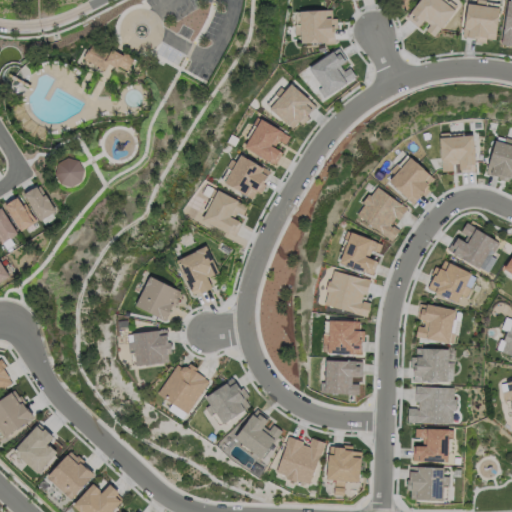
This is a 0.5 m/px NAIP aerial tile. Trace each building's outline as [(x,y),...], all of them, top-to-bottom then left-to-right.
[(411,0),(406,9),(395,3),(396,0),(411,0)] [(418,27),(421,23),(435,34),(456,8),(445,0),(419,0),(406,18),(418,27)] [(462,36),(467,3),(476,4),(476,0),(486,0),(485,5),(499,7),(494,40),(486,38),(485,43),(475,41),(475,38),(462,36)] [(507,0),(511,0),(511,44),(501,43),(507,0)] [(331,9),(332,18),(336,18),(337,28),(334,28),(334,42),(325,43),(325,42),(301,43),(300,34),(295,35),(294,24),(300,24),(299,11),(331,9)] [(91,44),(108,54),(111,49),(121,55),(123,52),(133,58),(126,71),(118,66),(116,68),(107,63),(103,70),(102,69),(101,70),(97,68),(98,66),(88,61),(87,62),(83,60),(84,59),(82,58),(87,49),(88,49),(91,44)] [(308,68),(321,87),(318,89),(323,98),(356,77),(350,67),(342,72),(338,66),(347,60),(339,48),(308,68)] [(316,106),(307,115),(309,117),(302,125),(298,121),(292,128),(269,108),(279,97),(275,93),(280,87),(284,91),(291,84),(316,106)] [(244,146),(256,126),(252,124),(257,117),(260,119),(261,118),(283,132),(289,136),(285,143),(278,139),(273,147),(282,152),(275,165),(244,146)] [(439,133),(449,132),(449,136),(473,134),(475,164),(474,164),(475,171),(460,172),(460,170),(458,170),(457,163),(452,164),(452,171),(442,171),(439,133)] [(511,178),(509,178),(508,182),(496,179),(497,177),(485,173),(494,140),(496,141),(498,137),(504,139),(505,137),(511,139),(511,178)] [(256,199),(225,185),(238,155),(270,169),(256,199)] [(389,180),(394,174),(390,170),(396,163),(400,166),(410,156),(434,179),(428,185),(431,189),(425,196),(422,194),(413,203),(389,180)] [(80,181),(71,186),(60,183),(54,174),(57,162),(67,157),(78,160),(83,170),(80,181)] [(23,194),(35,186),(36,187),(39,185),(44,194),(45,194),(49,200),(48,201),(54,210),(39,220),(23,194)] [(356,215),(364,204),(362,202),(368,194),(371,196),(377,187),(406,208),(398,219),(395,217),(389,225),(392,227),(393,226),(399,230),(392,240),(356,215)] [(203,221),(216,190),(249,205),(235,236),(203,221)] [(35,221),(20,230),(4,205),(6,204),(6,203),(14,198),(16,197),(22,205),(24,203),(35,221)] [(0,207),(16,233),(0,243),(0,207)] [(446,248),(453,235),(464,241),(468,235),(461,231),(466,222),(478,229),(477,230),(499,242),(493,252),(490,250),(478,269),(452,253),(452,252),(446,248)] [(382,244),(379,252),(372,249),(369,257),(375,260),(375,261),(377,261),(372,274),(340,261),(348,239),(344,238),(347,231),(350,232),(351,231),(376,241),(375,242),(382,244)] [(221,273),(211,278),(211,277),(209,278),(211,283),(214,289),(203,294),(201,290),(193,293),(188,283),(178,262),(198,252),(207,247),(221,273)] [(511,274),(503,268),(511,254),(511,274)] [(426,288),(429,282),(430,282),(433,275),(431,274),(435,267),(439,269),(443,260),(471,272),(465,285),(470,287),(466,297),(460,295),(456,303),(433,292),(434,291),(426,288)] [(0,263),(8,276),(0,281),(0,263)] [(367,317),(353,313),(354,312),(324,304),(327,291),(325,291),(328,280),(331,281),(334,270),(362,278),(362,277),(370,279),(366,295),(363,294),(361,302),(362,302),(362,301),(370,303),(367,317)] [(181,301),(177,309),(174,307),(171,312),(172,312),(168,322),(137,307),(149,283),(152,277),(164,283),(182,293),(179,300),(181,301)] [(453,344),(416,336),(418,326),(424,327),(425,320),(419,319),(419,318),(416,317),(419,304),(426,305),(426,304),(455,310),(453,319),(454,319),(456,311),(462,312),(460,319),(461,320),(458,335),(455,335),(453,344)] [(511,355),(502,352),(502,351),(497,349),(500,339),(503,340),(506,331),(501,329),(505,317),(511,318),(511,355)] [(361,353),(328,352),(328,343),(323,343),(323,334),(329,334),(329,320),(360,321),(359,330),(365,330),(364,341),(361,341),(361,353)] [(132,364),(132,331),(171,331),(171,363),(132,364)] [(413,381),(414,367),(410,367),(411,357),(416,357),(416,348),(455,349),(455,363),(453,363),(453,381),(421,380),(421,381),(413,381)] [(362,361),(362,376),(360,376),(360,377),(352,377),(352,383),(360,383),(359,394),(346,394),(345,393),(320,392),(320,381),(325,381),(326,360),(345,360),(345,359),(356,360),(362,361)] [(0,361),(2,360),(7,368),(4,370),(10,379),(9,379),(13,384),(0,392),(0,361)] [(191,364),(199,370),(197,372),(207,379),(206,379),(211,383),(189,415),(159,395),(179,366),(183,369),(184,368),(188,368),(189,368),(191,364)] [(232,377),(253,403),(226,425),(205,400),(232,377)] [(511,409),(509,399),(504,400),(500,384),(511,381),(511,409)] [(452,424),(408,422),(408,408),(418,408),(419,401),(415,401),(415,386),(454,387),(454,398),(457,398),(456,411),(453,411),(452,424)] [(0,402),(15,391),(20,397),(22,396),(26,402),(23,404),(27,410),(28,409),(34,418),(6,438),(0,429),(0,402)] [(261,459),(235,438),(258,410),(283,431),(261,459)] [(37,427),(43,432),(45,430),(54,438),(47,446),(49,447),(50,446),(58,453),(38,475),(20,458),(20,459),(14,453),(37,427)] [(449,461),(413,461),(414,446),(425,446),(425,438),(416,437),(416,428),(450,428),(449,461)] [(277,475),(288,436),(310,442),(311,438),(324,442),(312,485),(277,475)] [(327,479),(331,446),(363,450),(358,483),(327,479)] [(71,452),(77,458),(79,456),(85,462),(82,465),(86,469),(87,468),(95,475),(72,501),(48,478),(71,452)] [(446,467),(445,500),(409,499),(409,466),(446,467)] [(100,493),(102,495),(110,485),(120,494),(118,495),(124,500),(113,511),(80,511),(74,506),(94,485),(101,492),(100,493)]
